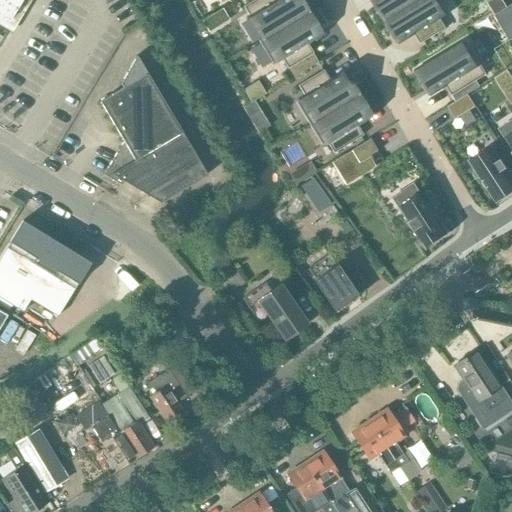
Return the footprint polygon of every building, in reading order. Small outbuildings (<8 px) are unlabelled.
[(0,0),(0,25),(12,32),(30,0),(0,0)] [(253,0),(251,2),(243,7),(262,38),(307,12),(299,0),(253,0)] [(374,0),(377,4),(382,11),(387,19),(418,0),(374,0)] [(418,0),(387,19),(387,20),(397,36),(401,42),(415,34),(421,44),(437,34),(446,28),(439,17),(444,14),(435,0),(418,0)] [(502,28),(511,21),(511,5),(495,16),(502,28)] [(262,38),(258,41),(268,56),(272,63),(281,57),(288,68),(313,53),(307,44),(321,35),(317,28),(307,12),(262,38)] [(511,21),(502,28),(510,41),(511,39),(511,21)] [(466,42),(418,71),(428,88),(432,94),(447,86),(452,96),(487,75),(466,42)] [(123,87),(99,101),(123,141),(103,174),(121,185),(124,181),(160,202),(207,174),(136,56),(120,83),(120,84),(123,87)] [(305,97),(296,102),(308,123),(357,94),(347,78),(344,72),(329,80),(323,70),(298,86),(305,97)] [(357,94),(308,123),(309,123),(322,145),(326,142),(333,153),(363,135),(357,126),(371,117),(367,110),(357,94)] [(468,94),(448,106),(456,119),(476,106),(468,94)] [(511,121),(501,129),(511,146),(511,121)] [(371,138),(351,150),(359,163),(379,151),(371,138)] [(470,160),(497,202),(511,192),(511,178),(506,169),(507,168),(501,159),(500,160),(491,146),(470,160)] [(310,161),(290,174),(295,183),(315,171),(310,161)] [(414,185),(393,199),(407,220),(405,221),(413,233),(414,232),(425,249),(441,238),(447,235),(439,223),(414,185)] [(22,220),(13,235),(0,256),(0,306),(8,312),(12,305),(23,312),(30,300),(57,316),(91,262),(22,220)] [(337,312),(339,310),(344,311),(349,307),(349,303),(358,297),(337,266),(316,281),(337,312)] [(474,268),(463,276),(468,284),(460,289),(467,299),(486,287),(474,268)] [(279,285),(272,290),(266,282),(242,299),(256,319),(266,312),(285,339),(306,324),(279,285)] [(97,340),(71,356),(77,366),(103,350),(97,340)] [(511,405),(477,353),(455,367),(465,382),(460,385),(459,391),(477,418),(476,421),(480,426),(483,427),(483,428),(511,408),(511,405)] [(186,398),(168,372),(150,383),(157,394),(151,397),(168,423),(184,413),(178,404),(186,398)] [(102,404),(119,432),(120,432),(136,458),(154,447),(140,425),(149,419),(130,386),(102,404)] [(118,469),(136,458),(120,432),(119,432),(102,404),(100,405),(98,402),(76,416),(79,420),(85,430),(91,426),(102,443),(118,469)] [(391,418),(386,412),(369,423),(394,460),(399,467),(408,480),(420,472),(403,446),(399,448),(395,442),(403,436),(407,433),(404,428),(412,422),(404,410),(391,418)] [(394,460),(369,423),(352,434),(368,459),(377,453),(385,466),(390,473),(399,467),(394,460)] [(21,452),(32,469),(31,470),(44,492),(64,479),(52,458),(53,457),(43,440),(38,431),(16,444),(21,452)] [(24,464),(24,465),(13,448),(5,453),(16,470),(1,479),(21,511),(31,511),(48,501),(24,464)] [(323,452),(306,464),(336,510),(337,511),(347,511),(355,507),(358,511),(382,511),(362,482),(348,491),(323,452)] [(306,464),(288,475),(297,488),(286,495),(297,511),(313,511),(322,507),(325,511),(333,511),(336,510),(306,464)] [(440,511),(446,508),(429,483),(414,494),(426,511),(440,511)] [(271,511),(259,494),(241,505),(246,511),(271,511)]
